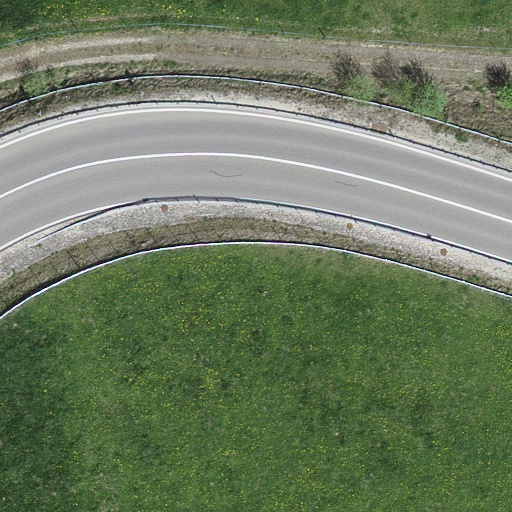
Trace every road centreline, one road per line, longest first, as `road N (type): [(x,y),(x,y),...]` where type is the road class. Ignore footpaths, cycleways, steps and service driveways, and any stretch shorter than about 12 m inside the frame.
road 1 (trunk): [(511,221),(379,181),(226,153),(103,160),(0,196)]
road 2 (track): [(0,71),(155,45),(511,77)]
